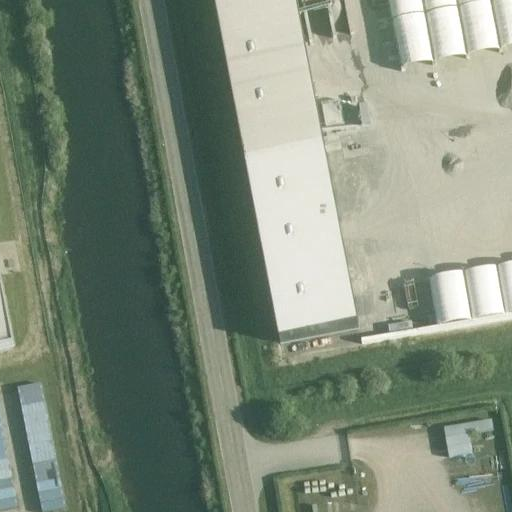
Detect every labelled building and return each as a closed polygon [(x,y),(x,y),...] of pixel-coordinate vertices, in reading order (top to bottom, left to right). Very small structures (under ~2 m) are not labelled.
[(213,0),(280,343),(359,328),(295,0),(213,0)] [(302,0),(304,12),(349,7),(347,0),(302,0)] [(511,0),(387,0),(401,72),(511,52),(511,0)] [(511,262),(428,277),(436,324),(511,310),(511,262)] [(0,350),(14,347),(0,279),(0,350)] [(41,511),(54,511),(65,510),(43,385),(20,389),(41,511)]
